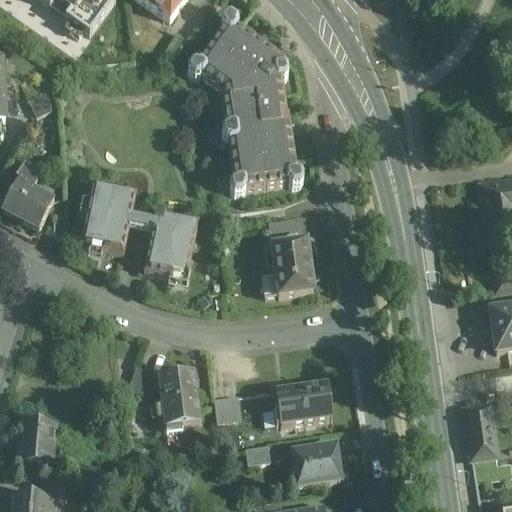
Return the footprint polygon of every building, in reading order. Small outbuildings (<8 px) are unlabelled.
[(25,0),(68,30),(63,36),(78,46),(82,40),(88,44),(115,7),(104,0),(25,0)] [(126,0),(147,14),(157,0),(126,0)] [(157,0),(147,14),(168,29),(188,0),(157,0)] [(222,100),(281,87),(284,86),(287,83),(285,75),(282,72),(280,73),(280,72),(283,69),(279,66),(279,67),(268,59),(270,57),(236,32),(236,31),(236,27),(229,22),(225,23),(220,29),(221,34),(222,35),(197,71),(196,70),(191,70),(187,77),(187,81),(194,86),(198,85),(199,84),(222,100)] [(281,87),(222,100),(223,104),(221,105),(225,134),(224,134),(221,137),(222,145),(226,148),(227,148),(233,188),(231,188),(229,192),(230,200),(233,202),(241,201),(244,198),(244,196),(287,190),(288,192),(291,194),(299,193),(302,190),(301,182),(297,179),(296,179),(290,140),(291,140),(291,138),(289,138),(287,122),(288,122),(288,120),(286,121),(281,87)] [(51,97),(28,108),(35,124),(57,114),(51,97)] [(42,175),(24,165),(15,182),(18,184),(1,215),(38,235),(53,207),(32,195),(42,175)] [(511,186),(477,191),(479,206),(480,205),(486,246),(487,246),(488,247),(501,245),(501,244),(511,242),(511,186)] [(135,199),(92,190),(88,208),(82,207),(79,221),(85,222),(79,253),(90,256),(91,252),(100,254),(99,257),(122,262),(128,234),(151,238),(143,278),(170,284),(172,274),(187,277),(198,228),(164,221),(154,219),(152,229),(153,229),(151,238),(144,237),(146,228),(130,224),(135,199)] [(65,220),(52,221),(54,243),(66,242),(65,220)] [(295,224),(267,228),(269,241),(297,237),(295,224)] [(304,246),(269,251),(274,281),(260,283),(263,300),(276,298),(277,301),(311,296),(304,246)] [(511,283),(492,286),(494,300),(511,297),(511,283)] [(511,313),(489,317),(492,339),(491,339),(494,355),(495,355),(495,359),(511,356),(511,313)] [(147,375),(135,371),(127,393),(139,398),(147,375)] [(158,379),(147,375),(139,398),(150,402),(154,392),(158,391),(157,382),(158,381),(158,379)] [(158,381),(157,382),(158,391),(164,432),(165,432),(166,436),(181,434),(181,430),(200,427),(193,376),(158,381)] [(325,389),(274,396),(277,415),(273,415),(275,431),(279,431),(279,432),(330,425),(325,389)] [(237,401),(213,404),(216,428),(240,424),(237,401)] [(489,412),(464,415),(471,466),(496,462),(489,412)] [(66,415),(37,413),(37,427),(56,428),(56,429),(65,430),(66,415)] [(37,427),(24,426),(22,447),(16,447),(15,466),(44,468),(45,453),(54,454),(56,429),(56,428),(37,427)] [(267,451),(245,455),(247,470),(269,467),(267,451)] [(334,452),(292,458),(297,493),(339,487),(334,452)] [(65,487),(40,486),(39,500),(56,501),(56,502),(64,503),(65,487)] [(39,500),(12,498),(11,511),(54,511),(56,502),(56,501),(39,500)]
